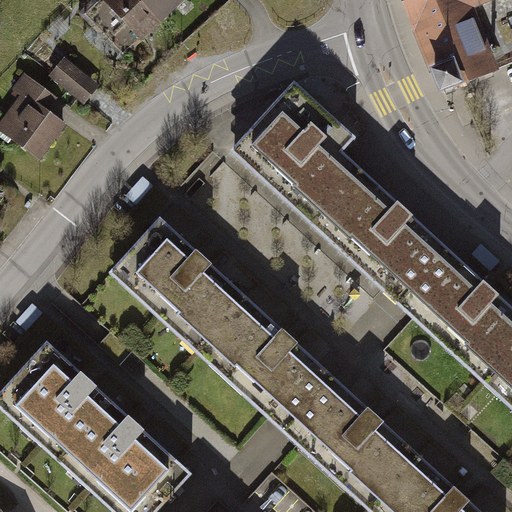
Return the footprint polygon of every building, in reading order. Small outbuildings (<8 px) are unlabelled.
[(102,0),(139,38),(178,0),(102,0)] [(405,0),(442,89),(496,66),(472,10),(495,0),(405,0)] [(511,0),(495,0),(472,10),(496,66),(511,60),(511,0)] [(80,102),(97,83),(61,53),(45,72),(80,102)] [(0,110),(0,132),(43,160),(68,123),(50,112),(60,97),(24,74),(0,110)] [(393,305),(511,413),(511,307),(445,247),(346,156),(356,143),(295,89),(233,158),(393,305)] [(370,511),(484,511),(332,373),(160,215),(108,271),(281,430),(370,511)] [(147,511),(186,470),(43,340),(0,387),(0,409),(112,511),(147,511)] [(0,511),(12,511),(1,498),(0,498),(0,511)]
